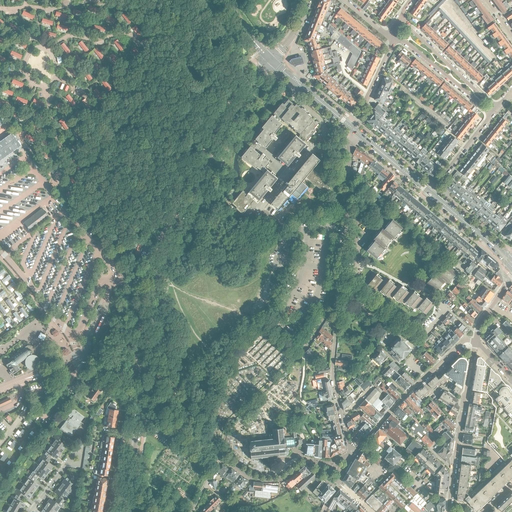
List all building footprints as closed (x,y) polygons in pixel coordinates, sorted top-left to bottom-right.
[(113,0),(111,2),(118,11),(122,8),(115,0),(113,0)] [(477,7),(482,4),(478,0),(471,6),(473,8),(476,6),(477,7)] [(511,3),(511,0),(507,3),(500,9),(503,13),(507,10),(506,9),(509,6),(511,3)] [(425,9),(426,7),(418,1),(415,5),(416,6),(420,9),(421,10),(423,7),(425,9)] [(507,3),(506,1),(502,3),(501,2),(503,1),(497,5),(500,9),(507,3)] [(393,8),(388,4),(386,7),(385,6),(385,5),(381,2),(380,4),(390,12),(393,8)] [(327,11),(329,6),(320,3),(318,8),(327,11)] [(387,16),(390,12),(380,4),(379,6),(383,9),(383,8),(385,9),(383,12),(387,16)] [(485,8),(484,7),(482,4),(477,7),(478,9),(475,11),(477,14),(485,8)] [(88,8),(98,15),(100,11),(91,5),(88,8)] [(419,11),(420,9),(416,6),(410,13),(415,17),(417,13),(418,14),(420,12),(419,11)] [(326,16),(327,11),(318,8),(316,12),(326,16)] [(487,12),(485,9),(485,8),(477,14),(478,16),(482,14),(483,15),(487,12)] [(337,22),(345,12),(341,9),(336,15),(339,17),(335,21),(337,22)] [(387,16),(383,12),(381,15),(379,14),(380,13),(376,10),(374,13),(380,17),(378,19),(382,22),(384,19),(384,20),(387,16)] [(21,15),(32,19),(34,15),(23,11),(21,15)] [(324,21),(326,16),(316,12),(314,17),(324,21)] [(344,21),(349,15),(345,12),(337,22),(338,23),(342,19),(344,21)] [(490,16),(490,15),(487,12),(483,15),(481,16),(484,21),(490,16)] [(121,16),(128,25),(131,22),(125,13),(121,16)] [(105,17),(114,24),(117,20),(108,14),(105,17)] [(344,28),(353,18),(349,15),(344,21),(346,23),(343,27),(344,28)] [(493,22),(493,21),(494,20),(490,16),(484,21),(487,25),(489,23),(490,24),(493,22)] [(322,26),(322,24),(324,21),(314,17),(312,22),(321,26),(322,26)] [(351,27),(356,22),(353,18),(344,28),(346,30),(349,26),(351,27)] [(8,26),(18,32),(20,28),(11,22),(8,26)] [(312,22),(310,28),(307,36),(317,40),(320,41),(322,35),(318,34),(319,31),(323,33),(324,29),(320,27),(321,26),(312,22)] [(352,34),(360,25),(356,22),(351,27),(354,29),(350,33),(352,34)] [(425,32),(430,27),(426,23),(421,29),(425,32)] [(492,31),(498,27),(495,23),(485,30),(487,32),(489,30),(490,29),(492,31)] [(359,34),(364,28),(360,25),(352,34),(353,36),(357,32),(359,34)] [(434,30),(437,27),(435,25),(433,27),(434,28),(433,30),(430,27),(425,32),(429,36),(434,30)] [(437,34),(435,32),(439,29),(437,27),(434,30),(429,36),(432,39),(437,34)] [(491,38),(501,31),(498,27),(492,31),(493,34),(492,34),(490,36),(491,38)] [(336,31),(333,28),(331,28),(330,29),(329,32),(332,33),(333,34),(331,36),(336,40),(348,50),(352,44),(336,31)] [(359,41),(368,31),(364,28),(359,34),(361,35),(358,39),(359,41)] [(36,40),(38,36),(28,31),(26,35),(36,40)] [(366,40),(371,34),(368,31),(359,41),(361,42),(364,38),(366,40)] [(498,40),(503,35),(501,31),(491,38),(493,40),(495,38),(496,37),(498,40)] [(441,37),(445,34),(443,32),(440,34),(441,35),(440,36),(437,34),(432,39),(436,43),(441,37)] [(445,41),(443,39),(444,38),(447,35),(445,33),(445,34),(441,37),(436,43),(439,46),(445,41)] [(367,47),(375,37),(371,34),(366,40),(369,42),(365,46),(367,47)] [(497,46),(506,39),(503,35),(498,40),(499,42),(498,43),(496,44),(497,46)] [(316,41),(317,40),(307,36),(305,41),(309,42),(310,46),(319,44),(317,45),(316,41)] [(0,42),(7,47),(10,43),(0,37),(0,42)] [(374,46),(379,40),(375,37),(367,47),(369,48),(372,44),(374,46)] [(443,50),(448,44),(452,41),(450,39),(447,43),(445,41),(439,46),(443,50)] [(504,48),(509,43),(506,39),(497,46),(499,48),(501,46),(502,46),(504,48)] [(15,44),(26,48),(28,44),(17,40),(15,44)] [(125,49),(118,40),(115,42),(121,51),(125,49)] [(376,52),(378,53),(379,50),(380,50),(382,48),(380,47),(383,44),(379,40),(374,46),(377,49),(376,52)] [(89,50),(83,41),(79,44),(85,53),(89,50)] [(455,44),(453,42),(450,46),(445,51),(448,55),(454,49),(451,47),(452,45),(453,46),(455,44)] [(72,53),(66,43),(62,46),(68,55),(72,53)] [(503,54),(511,47),(509,43),(504,48),(505,50),(504,51),(502,52),(503,54)] [(142,56),(136,46),(132,49),(138,58),(142,56)] [(324,61),(334,58),(338,57),(337,51),(332,52),(330,46),(320,49),(311,52),(314,63),(324,61)] [(104,56),(98,47),(94,50),(101,59),(104,56)] [(511,47),(503,54),(505,56),(507,55),(507,54),(508,54),(509,56),(510,56),(511,54),(511,47)] [(457,53),(461,49),(459,48),(456,51),(454,49),(448,55),(452,58),(457,53)] [(461,56),(459,54),(462,51),(461,49),(457,53),(452,58),(456,61),(461,56)] [(10,54),(20,59),(22,55),(12,50),(10,54)] [(357,60),(358,58),(361,51),(353,54),(351,57),(357,60)] [(403,63),(407,57),(404,54),(403,55),(400,53),(397,56),(400,59),(397,62),(399,63),(401,61),(403,63)] [(84,63),(78,54),(74,57),(80,66),(84,63)] [(120,63),(113,54),(110,56),(116,65),(120,63)] [(465,60),(468,56),(466,54),(463,58),(461,56),(456,61),(459,65),(465,60)] [(468,63),(466,61),(470,57),(468,56),(465,60),(459,65),(463,68),(468,63)] [(302,57),(292,60),(290,62),(295,67),(297,66),(304,64),(302,57)] [(406,68),(412,61),(407,57),(403,63),(405,65),(404,67),(406,68)] [(375,68),(377,63),(366,58),(366,60),(370,62),(368,65),(375,68)] [(414,69),(420,62),(416,59),(411,64),(414,66),(412,68),(414,69)] [(102,69),(95,60),(92,62),(98,71),(102,69)] [(472,66),(475,63),(473,61),(470,65),(468,63),(463,68),(467,72),(472,66)] [(128,73),(136,65),(133,62),(125,70),(128,73)] [(419,71),(424,65),(420,62),(414,69),(415,71),(417,69),(419,71)] [(475,70),(473,67),(474,66),(473,65),(475,63),(472,66),(467,72),(470,75),(475,70)] [(421,76),(428,68),(424,65),(419,71),(421,72),(420,74),(421,76)] [(78,75),(71,66),(67,69),(74,78),(78,75)] [(318,79),(325,71),(323,70),(322,67),(315,68),(316,73),(314,76),(318,79)] [(371,77),(373,72),(362,67),(361,69),(365,71),(364,74),(371,77)] [(427,77),(431,71),(428,68),(421,76),(423,77),(425,75),(427,77)] [(483,70),(482,69),(481,68),(477,72),(475,70),(470,75),(474,79),(479,73),(483,70)] [(93,79),(87,69),(83,72),(90,81),(93,79)] [(506,71),(504,73),(501,69),(499,71),(502,74),(507,80),(510,77),(506,71)] [(483,77),(481,75),(484,71),(483,70),(479,73),(474,79),(478,82),(483,77)] [(123,80),(117,71),(113,73),(120,83),(123,80)] [(322,82),(329,74),(325,71),(318,79),(322,82)] [(429,82),(435,75),(431,71),(427,77),(429,79),(428,81),(429,82)] [(507,80),(502,74),(499,71),(497,73),(500,76),(498,78),(503,83),(507,80)] [(359,74),(358,76),(369,81),(371,77),(364,74),(361,72),(360,75),(359,74)] [(326,86),(333,77),(329,74),(322,82),(326,86)] [(435,83),(439,78),(435,75),(429,82),(431,83),(432,81),(435,83)] [(330,89),(337,81),(338,79),(334,76),(333,77),(326,86),(330,89)] [(367,86),(369,81),(358,76),(357,78),(361,80),(360,83),(367,86)] [(382,84),(390,88),(391,85),(394,86),(395,83),(390,78),(386,76),(382,84)] [(498,78),(496,79),(494,76),(492,78),(491,77),(499,87),(503,83),(498,78)] [(496,90),(499,87),(491,77),(489,79),(493,82),(491,84),(496,90)] [(437,89),(443,81),(439,78),(435,83),(437,85),(435,87),(431,92),(433,93),(437,89)] [(23,83),(13,79),(11,83),(22,87),(23,83)] [(112,89),(106,80),(102,83),(109,92),(112,89)] [(334,92),(341,84),(337,81),(330,89),(334,92)] [(444,91),(449,86),(445,82),(439,90),(440,91),(442,89),(444,91)] [(338,96),(345,87),(341,84),(334,92),(338,96)] [(390,88),(382,84),(379,90),(388,93),(389,90),(395,93),(395,91),(390,88)] [(492,93),(496,90),(491,84),(488,87),(487,85),(485,86),(487,88),(488,89),(486,91),(489,95),(491,93),(492,93)] [(413,94),(417,97),(419,94),(417,92),(421,87),(419,86),(416,90),(413,94)] [(446,96),(453,89),(449,86),(444,91),(446,93),(445,95),(446,96)] [(342,99),(349,91),(345,87),(338,96),(342,99)] [(103,97),(97,88),(93,91),(100,100),(103,97)] [(356,89),(356,90),(354,92),(356,94),(354,96),(353,94),(346,102),(351,107),(352,107),(353,107),(355,104),(355,103),(364,93),(358,88),(356,89)] [(452,98),(456,92),(453,89),(446,96),(447,96),(444,99),(446,101),(448,98),(450,96),(452,98)] [(385,98),(388,93),(379,90),(377,94),(385,98)] [(346,102),(353,94),(349,91),(342,99),(346,102)] [(452,105),(460,95),(456,92),(452,98),(454,99),(453,101),(451,103),(452,105)] [(76,103),(69,94),(65,97),(72,106),(76,103)] [(385,98),(377,94),(375,99),(383,103),(384,101),(386,101),(390,103),(391,101),(385,98)] [(460,104),(464,98),(460,95),(452,105),(454,106),(456,104),(458,102),(460,104)] [(92,107),(86,98),(82,101),(88,110),(92,107)] [(462,109),(468,102),(464,98),(460,104),(462,106),(461,108),(462,109)] [(10,103),(0,99),(0,104),(8,107),(10,103)] [(300,135),(306,140),(307,141),(316,130),(314,129),(318,124),(311,118),(312,117),(307,113),(306,114),(300,109),(301,109),(296,104),(295,105),(288,99),(284,105),(283,103),(274,114),(275,115),(281,119),(283,121),(284,120),(289,125),(290,124),(294,128),(293,128),(295,130),(296,129),(297,131),(299,133),(298,133),(300,135)] [(67,112),(60,102),(57,105),(63,114),(67,112)] [(468,110),(472,105),(468,102),(462,109),(464,110),(465,108),(468,110)] [(385,112),(382,109),(377,105),(374,108),(376,110),(370,118),(369,117),(368,118),(367,120),(368,120),(367,121),(371,123),(370,124),(373,126),(380,118),(385,112)] [(478,116),(470,110),(470,109),(468,111),(469,112),(467,113),(469,115),(468,117),(469,117),(470,117),(468,120),(472,123),(478,116)] [(85,119),(79,110),(75,112),(81,121),(85,119)] [(279,121),(273,117),(272,115),(262,128),(264,129),(256,139),(266,148),(273,140),(271,139),(272,138),(276,140),(278,138),(274,135),(272,134),(273,133),(275,134),(283,124),(279,121)] [(0,117),(0,160),(20,146),(11,133),(0,141),(0,125),(4,123),(0,117)] [(378,130),(385,122),(380,118),(373,126),(374,127),(374,126),(376,127),(375,128),(378,130)] [(472,123),(468,120),(468,119),(465,122),(463,121),(464,120),(462,118),(460,120),(470,128),(473,124),(472,123)] [(499,122),(506,128),(507,127),(506,125),(508,123),(502,118),(499,122)] [(383,133),(391,123),(387,120),(385,122),(378,130),(381,132),(383,133)] [(461,127),(467,132),(470,128),(460,120),(462,122),(462,123),(463,124),(461,127)] [(507,128),(506,128),(499,122),(496,126),(501,131),(503,128),(505,130),(507,128)] [(71,132),(65,123),(61,125),(68,134),(71,132)] [(393,125),(391,123),(383,133),(387,137),(394,129),(391,127),(393,125)] [(467,132),(461,127),(459,130),(457,129),(458,128),(455,126),(454,128),(464,136),(467,132)] [(499,133),(501,131),(496,126),(492,130),(500,136),(502,135),(499,133)] [(398,133),(400,131),(396,127),(394,129),(387,137),(392,140),(398,133)] [(85,137),(78,128),(74,130),(81,139),(85,137)] [(460,140),(464,136),(454,128),(453,130),(455,131),(457,132),(455,135),(460,140)] [(500,136),(492,130),(489,134),(495,139),(497,136),(499,138),(501,139),(502,138),(500,136)] [(402,136),(398,133),(392,140),(396,144),(402,136)] [(400,148),(407,140),(409,138),(404,134),(402,136),(396,144),(400,148)] [(457,143),(459,141),(450,134),(449,136),(449,137),(457,143)] [(493,141),(495,139),(489,134),(486,138),(494,144),(495,143),(493,141)] [(307,144),(304,142),(298,137),(296,135),(278,158),(288,166),(296,156),(295,155),(296,154),(299,157),(301,155),(298,152),(298,151),(300,152),(307,144)] [(455,145),(457,143),(449,137),(446,141),(454,148),(456,145),(455,145)] [(494,144),(486,138),(483,142),(489,147),(492,149),(494,147),(496,145),(494,144)] [(405,152),(411,144),(407,140),(400,148),(405,152)] [(452,150),(454,148),(446,141),(443,145),(450,151),(452,149),(452,150)] [(82,151),(75,142),(71,144),(78,153),(82,151)] [(479,148),(486,154),(489,150),(482,143),(480,146),(479,148)] [(416,145),(415,146),(411,144),(405,152),(409,155),(416,147),(416,148),(418,146),(416,145)] [(449,153),(450,151),(443,145),(440,149),(448,155),(449,153)] [(259,156),(260,155),(250,146),(242,157),(256,169),(258,167),(263,171),(270,163),(268,161),(270,159),(266,156),(263,160),(262,159),(265,155),(263,153),(260,157),(259,156)] [(420,151),(416,148),(416,147),(409,155),(412,157),(411,158),(413,160),(420,151)] [(353,155),(361,159),(359,162),(362,163),(361,168),(362,168),(364,162),(367,155),(364,153),(357,149),(356,148),(353,155)] [(483,158),(486,154),(479,148),(478,149),(477,149),(475,152),(483,158)] [(446,158),(448,155),(440,149),(436,153),(444,159),(445,158),(446,158)] [(426,155),(425,155),(420,151),(413,160),(419,164),(426,155)] [(480,162),(483,158),(475,152),(473,154),(474,154),(472,156),(480,162)] [(313,169),(320,160),(314,155),(308,161),(307,160),(294,176),(293,174),(292,178),(292,179),(291,179),(291,178),(290,178),(289,179),(288,180),(288,181),(289,182),(288,183),(287,182),(286,183),(287,184),(271,204),(279,210),(292,194),(298,199),(308,187),(302,182),(306,178),(325,193),(332,185),(313,169)] [(367,155),(364,162),(365,163),(368,165),(373,159),(367,155)] [(423,168),(430,160),(425,156),(426,155),(419,164),(423,168)] [(476,166),(480,162),(472,156),(471,157),(469,160),(476,166)] [(373,159),(368,165),(369,166),(373,170),(378,163),(373,159)] [(82,169),(75,160),(71,163),(78,172),(82,169)] [(428,172),(435,163),(430,160),(423,168),(428,172)] [(473,170),(476,166),(469,160),(467,162),(468,162),(466,164),(473,170)] [(378,163),(373,170),(379,174),(384,168),(378,163)] [(433,176),(440,166),(438,164),(437,165),(435,163),(428,172),(433,176)] [(470,174),(473,170),(466,164),(465,165),(462,167),(470,174)] [(467,178),(470,174),(462,167),(461,170),(460,172),(467,178)] [(384,168),(379,174),(385,179),(390,173),(384,168)] [(270,185),(271,187),(278,178),(267,170),(249,192),(251,194),(255,197),(260,201),(268,191),(266,190),(267,189),(271,192),(273,189),(269,187),(270,185)] [(465,182),(467,179),(457,171),(451,178),(452,179),(446,186),(455,194),(463,184),(465,182)] [(382,185),(380,188),(383,191),(395,177),(395,176),(391,172),(390,173),(385,179),(381,184),(382,185)] [(511,179),(511,177),(509,175),(503,182),(507,185),(511,179)] [(79,185),(73,176),(69,178),(76,188),(79,185)] [(394,182),(388,189),(393,193),(399,186),(398,186),(397,185),(398,184),(395,182),(394,182)] [(459,198),(466,190),(467,188),(463,184),(455,194),(459,198)] [(394,194),(391,197),(392,198),(393,199),(395,196),(395,197),(396,196),(398,197),(405,190),(402,188),(401,188),(400,187),(399,187),(399,186),(393,193),(394,194)] [(466,190),(459,198),(463,201),(470,194),(472,192),(473,190),(469,186),(467,188),(466,190)] [(374,196),(374,195),(375,194),(371,190),(372,189),(369,187),(367,189),(368,189),(367,191),(374,196)] [(255,197),(251,194),(250,196),(243,190),(232,203),(237,207),(236,208),(241,213),(240,214),(243,216),(244,217),(246,217),(247,216),(247,215),(247,214),(247,213),(246,213),(245,212),(247,209),(246,209),(249,205),(250,206),(255,200),(253,199),(255,197)] [(398,197),(398,198),(400,200),(398,203),(400,204),(409,193),(405,190),(398,197)] [(76,200),(69,191),(66,194),(72,203),(76,200)] [(409,193),(400,204),(404,208),(407,204),(413,197),(409,193)] [(468,205),(474,197),(470,194),(463,201),(468,205)] [(481,198),(480,197),(479,196),(477,199),(474,197),(468,205),(472,209),(481,198)] [(408,207),(406,210),(408,211),(417,200),(413,197),(407,204),(409,206),(408,207)] [(481,202),(484,198),(482,197),(481,198),(472,209),(477,212),(483,205),(481,202)] [(408,211),(406,214),(407,215),(410,213),(412,210),(412,211),(413,210),(415,211),(421,204),(417,200),(408,211)] [(481,216),(492,202),(491,201),(488,205),(486,207),(483,205),(477,212),(481,216)] [(492,212),(489,210),(494,204),(492,202),(481,216),(486,220),(492,212)] [(416,215),(415,217),(416,218),(425,207),(421,204),(415,211),(417,213),(416,214),(416,215)] [(425,207),(416,218),(418,219),(420,217),(421,217),(423,218),(429,211),(425,207)] [(24,222),(28,229),(31,231),(45,220),(45,219),(48,217),(42,208),(24,222)] [(501,219),(498,217),(502,213),(500,211),(502,210),(501,210),(498,214),(497,216),(496,215),(490,223),(495,227),(501,219)] [(423,224),(422,226),(423,227),(433,214),(429,211),(423,218),(425,220),(424,221),(425,221),(423,224)] [(490,223),(496,215),(492,212),(486,220),(490,223)] [(433,214),(423,227),(424,228),(426,226),(428,224),(429,223),(431,225),(438,218),(433,214)] [(433,228),(431,231),(433,232),(442,221),(438,218),(431,225),(434,227),(433,228)] [(495,227),(499,231),(506,223),(501,219),(495,227)] [(404,229),(397,223),(393,220),(390,223),(386,227),(384,230),(389,233),(388,234),(394,239),(396,240),(404,229)] [(433,232),(431,234),(433,235),(434,233),(436,231),(437,231),(437,230),(440,232),(446,225),(442,221),(433,232)] [(441,235),(438,239),(439,241),(450,228),(446,225),(440,232),(442,234),(441,235)] [(450,228),(439,241),(441,242),(445,238),(446,237),(448,239),(454,232),(450,228)] [(389,233),(384,230),(383,229),(381,232),(377,236),(374,239),(375,240),(380,244),(386,248),(394,239),(388,234),(389,233)] [(449,242),(448,244),(449,246),(458,235),(454,232),(448,239),(450,241),(449,242)] [(458,235),(449,246),(451,247),(453,245),(454,244),(456,246),(462,239),(458,235)] [(458,249),(456,251),(457,253),(467,242),(462,239),(456,246),(458,248),(457,249),(458,249)] [(129,252),(139,256),(143,244),(134,240),(129,252)] [(375,240),(373,243),(369,248),(367,251),(370,253),(371,254),(379,260),(387,250),(386,248),(380,244),(375,240)] [(467,242),(457,253),(459,254),(461,252),(464,254),(471,246),(467,242)] [(464,254),(462,255),(467,259),(468,258),(468,257),(475,249),(472,247),(471,246),(464,254)] [(468,265),(465,269),(470,274),(471,272),(473,269),(475,267),(477,265),(480,261),(486,254),(481,249),(479,252),(472,261),(468,265)] [(475,249),(468,257),(468,258),(472,261),(479,252),(475,249)] [(486,254),(480,261),(487,266),(493,259),(486,254)] [(493,259),(487,266),(493,272),(496,274),(498,272),(498,271),(499,269),(498,266),(498,265),(497,263),(493,259)] [(457,273),(454,271),(447,265),(444,268),(443,267),(440,272),(440,273),(438,276),(445,282),(448,284),(450,281),(454,276),(457,273)] [(482,281),(486,276),(488,272),(481,267),(478,270),(474,276),(479,279),(476,283),(479,285),(482,281)] [(378,288),(384,281),(374,272),(365,282),(376,291),(378,288)] [(496,274),(491,280),(499,287),(502,282),(502,281),(502,280),(502,279),(500,278),(501,278),(502,277),(501,277),(502,276),(501,274),(498,272),(496,274)] [(445,282),(438,276),(435,273),(433,276),(432,275),(428,280),(429,280),(427,283),(437,292),(439,289),(443,284),(445,282)] [(486,276),(482,281),(492,288),(496,291),(499,287),(491,280),(486,276)] [(391,294),(396,287),(386,278),(384,281),(378,288),(388,297),(391,294)] [(15,282),(10,284),(17,297),(22,294),(15,282)] [(403,300),(409,292),(399,284),(396,287),(391,294),(401,302),(403,300)] [(483,288),(481,291),(483,292),(491,298),(494,293),(486,287),(484,286),(483,289),(483,288)] [(416,305),(421,298),(411,289),(409,292),(403,300),(414,308),(416,305)] [(476,293),(479,296),(480,296),(487,302),(488,303),(491,298),(483,292),(481,291),(479,293),(477,291),(476,293)] [(511,295),(507,291),(501,300),(506,303),(508,304),(510,305),(511,306),(511,295)] [(451,301),(455,296),(450,292),(446,297),(451,301)] [(6,294),(1,297),(8,309),(13,307),(6,294)] [(426,314),(434,304),(423,295),(421,298),(416,305),(426,314)] [(468,296),(466,298),(470,302),(468,303),(472,307),(479,313),(480,311),(481,310),(482,309),(476,303),(473,300),(472,299),(471,298),(469,296),(468,296)] [(475,298),(473,300),(476,303),(477,301),(479,303),(479,304),(483,308),(488,303),(487,302),(480,296),(479,296),(476,299),(475,298)] [(465,303),(463,305),(465,307),(464,309),(465,310),(467,312),(472,316),(473,317),(474,318),(474,317),(475,318),(476,316),(477,316),(476,315),(477,314),(472,309),(465,303)] [(30,306),(18,315),(21,319),(33,310),(30,306)] [(456,318),(454,316),(450,312),(445,317),(449,320),(452,322),(456,318)] [(472,321),(467,316),(466,315),(465,316),(463,314),(461,317),(470,326),(474,322),(473,322),(472,321)] [(449,320),(445,317),(444,319),(442,321),(443,322),(446,325),(450,321),(449,320)] [(11,320),(0,328),(0,329),(3,333),(14,324),(11,320)] [(502,324),(510,332),(511,330),(511,326),(506,320),(502,324)] [(323,329),(326,325),(328,323),(326,321),(319,332),(320,333),(318,335),(321,338),(323,335),(330,341),(333,337),(323,329)] [(461,322),(456,326),(458,328),(464,334),(466,331),(468,329),(461,322)] [(455,325),(451,330),(453,333),(459,339),(461,337),(464,334),(458,328),(456,326),(455,325)] [(490,334),(484,339),(488,343),(496,336),(495,334),(498,331),(500,329),(498,327),(495,329),(494,327),(488,332),(490,334)] [(449,329),(448,331),(451,334),(450,336),(448,334),(450,336),(456,342),(459,339),(453,333),(451,330),(449,329)] [(496,336),(488,343),(492,347),(492,348),(494,349),(506,338),(507,337),(506,336),(500,329),(498,331),(495,334),(496,336)] [(448,334),(444,337),(446,339),(453,345),(456,342),(450,336),(448,334)] [(318,345),(321,342),(328,348),(333,343),(330,341),(323,335),(321,338),(318,335),(316,338),(316,337),(314,340),(315,341),(314,342),(318,345)] [(408,345),(401,338),(399,337),(394,342),(396,344),(391,348),(388,352),(399,362),(402,359),(405,356),(409,352),(411,350),(407,346),(408,345)] [(440,339),(439,339),(443,343),(442,343),(443,343),(446,345),(445,346),(448,350),(453,345),(446,339),(445,341),(441,337),(440,339)] [(506,338),(494,349),(495,350),(497,353),(498,354),(499,355),(511,343),(511,342),(507,337),(506,338)] [(439,340),(437,341),(439,343),(437,345),(445,353),(448,350),(445,346),(446,345),(443,343),(442,343),(439,340)] [(511,343),(499,355),(506,363),(507,363),(511,357),(511,343)] [(433,345),(431,347),(435,351),(436,351),(441,356),(442,356),(445,353),(437,345),(435,347),(433,345)] [(32,351),(28,351),(25,347),(8,360),(10,362),(6,365),(13,374),(20,369),(16,364),(17,364),(18,364),(24,359),(25,360),(25,361),(25,362),(25,363),(25,364),(26,365),(26,366),(27,367),(28,368),(29,368),(31,367),(32,369),(33,369),(34,369),(38,367),(37,366),(38,365),(38,364),(37,362),(39,361),(38,360),(38,359),(37,358),(37,357),(36,357),(36,356),(35,356),(34,355),(33,355),(32,355),(32,351)] [(305,352),(308,354),(310,357),(314,353),(310,348),(305,352)] [(380,366),(388,357),(380,350),(372,358),(380,366)] [(432,366),(436,361),(430,355),(430,356),(426,352),(422,356),(432,366)] [(476,358),(470,388),(471,390),(481,391),(485,392),(486,392),(490,397),(491,399),(491,402),(492,403),(495,407),(494,411),(494,413),(492,419),(494,419),(493,422),(492,422),(490,433),(491,434),(488,437),(487,442),(505,461),(510,456),(511,457),(511,384),(486,357),(483,360),(481,358),(480,357),(476,358)] [(448,373),(445,377),(462,390),(463,390),(467,364),(467,363),(467,362),(467,361),(466,361),(461,359),(461,358),(460,358),(460,359),(459,359),(458,359),(446,372),(447,372),(448,373)] [(335,365),(339,366),(338,369),(344,370),(345,367),(347,368),(348,362),(344,361),(336,360),(335,365)] [(389,365),(392,368),(396,372),(400,368),(393,361),(389,365)] [(389,365),(382,373),(385,376),(392,368),(389,365)] [(403,370),(401,372),(403,374),(401,375),(407,381),(407,382),(410,385),(411,384),(412,385),(416,382),(415,381),(405,372),(403,370)] [(435,375),(434,375),(441,383),(442,384),(447,381),(448,381),(449,380),(442,376),(440,374),(439,375),(437,377),(435,376),(435,375)] [(432,378),(430,379),(437,387),(441,383),(434,375),(432,378)] [(400,376),(395,381),(397,383),(405,390),(410,385),(407,382),(402,378),(400,376)] [(368,378),(363,383),(367,387),(372,382),(368,378)] [(331,389),(329,380),(322,381),(321,379),(316,380),(314,380),(315,385),(317,385),(318,390),(321,389),(321,392),(322,392),(326,391),(325,390),(331,389)] [(392,383),(387,388),(378,379),(373,385),(376,388),(378,386),(383,391),(384,392),(385,393),(386,391),(388,394),(395,401),(399,397),(394,391),(397,388),(392,383)] [(430,379),(427,382),(433,389),(434,390),(437,387),(430,379)] [(462,390),(455,384),(454,385),(452,383),(449,388),(459,394),(462,390)] [(93,401),(102,390),(95,385),(87,397),(93,401)] [(349,385),(340,393),(344,398),(347,395),(348,395),(350,393),(349,393),(353,389),(349,385)] [(429,392),(427,390),(423,385),(419,389),(425,396),(429,392)] [(381,394),(383,391),(378,386),(376,388),(365,400),(371,405),(372,404),(379,411),(380,411),(384,415),(390,408),(387,405),(386,406),(381,401),(379,399),(382,396),(381,395),(381,394)] [(425,396),(419,389),(418,388),(414,392),(420,398),(424,395),(425,396)] [(331,398),(333,397),(331,389),(325,390),(326,391),(322,392),(321,392),(319,392),(320,398),(323,398),(324,401),(328,400),(329,401),(332,400),(331,398)] [(395,401),(388,394),(386,391),(385,393),(384,392),(384,393),(385,394),(385,395),(384,396),(385,397),(381,401),(386,406),(387,405),(390,408),(395,401)] [(439,398),(438,400),(447,405),(448,404),(453,397),(444,391),(439,398)] [(73,398),(78,401),(82,395),(77,392),(73,398)] [(409,396),(414,401),(417,404),(418,406),(421,404),(420,403),(422,401),(414,392),(409,396)] [(355,400),(353,398),(355,396),(352,393),(350,395),(341,403),(343,410),(355,400)] [(408,405),(414,401),(409,396),(404,400),(408,405)] [(0,401),(0,406),(11,402),(9,397),(0,401)] [(453,408),(455,404),(458,400),(453,397),(448,404),(452,407),(453,408)] [(378,422),(384,415),(380,411),(379,411),(372,404),(371,405),(365,400),(363,402),(362,401),(358,405),(359,406),(360,407),(365,412),(377,422),(378,422)] [(440,409),(432,400),(425,406),(435,417),(442,411),(440,409)] [(402,409),(405,406),(407,405),(404,401),(398,406),(402,409)] [(117,418),(118,411),(115,410),(116,406),(110,402),(107,408),(109,409),(108,417),(117,418)] [(418,406),(417,404),(412,409),(416,414),(417,413),(418,414),(420,413),(422,414),(425,410),(423,408),(421,409),(418,406)] [(456,412),(459,407),(459,406),(455,404),(453,408),(452,407),(449,411),(456,416),(458,414),(456,412)] [(407,414),(402,409),(398,406),(393,412),(402,420),(407,414)] [(411,418),(412,417),(414,415),(407,408),(405,406),(402,409),(407,414),(411,418)] [(67,422),(63,427),(71,433),(75,428),(76,429),(79,425),(77,423),(79,421),(80,422),(83,417),(73,409),(68,416),(69,416),(71,418),(68,423),(67,422),(66,421),(65,421),(67,422)] [(297,422),(303,416),(306,413),(302,412),(295,420),(297,422)] [(359,418),(360,417),(361,417),(357,412),(351,415),(354,421),(359,418)] [(376,423),(377,422),(365,412),(361,417),(360,417),(362,419),(372,428),(376,424),(376,423)] [(391,415),(387,421),(395,427),(397,424),(399,421),(391,415)] [(115,427),(117,418),(108,417),(106,426),(115,427)] [(372,428),(362,419),(360,417),(359,418),(362,421),(361,422),(364,425),(362,427),(369,432),(372,428)] [(334,427),(339,426),(337,418),(332,420),(333,424),(330,424),(327,425),(329,428),(331,427),(333,427),(334,427)] [(451,431),(455,427),(446,418),(442,422),(451,431)] [(387,421),(380,428),(400,445),(408,436),(402,431),(404,429),(401,427),(397,424),(395,427),(387,421)] [(424,429),(421,426),(416,421),(411,427),(409,429),(424,441),(430,447),(434,443),(433,443),(436,440),(434,438),(430,434),(424,429)] [(358,430),(356,427),(356,426),(355,425),(351,427),(355,431),(350,436),(354,439),(352,440),(357,445),(364,438),(359,434),(360,432),(358,430)] [(369,432),(362,427),(361,428),(358,425),(356,427),(358,430),(360,432),(359,434),(364,438),(369,432)] [(424,429),(430,434),(431,433),(434,431),(429,425),(426,427),(424,429)] [(431,433),(430,434),(434,438),(439,433),(443,429),(439,426),(434,431),(431,433)] [(163,431),(160,435),(169,441),(166,445),(169,447),(173,441),(176,437),(174,435),(175,434),(165,427),(162,431),(163,431)] [(454,437),(445,427),(443,429),(439,433),(441,435),(445,439),(444,447),(450,453),(452,451),(454,440),(454,437)] [(286,429),(283,430),(283,428),(273,429),(274,434),(270,434),(270,439),(250,441),(251,447),(250,447),(251,452),(252,459),(286,455),(288,454),(289,452),(289,450),(287,448),(285,448),(287,448),(296,447),(297,447),(300,446),(302,443),(302,439),(300,437),(297,436),(296,431),(291,432),(291,433),(286,433),(286,429)] [(381,443),(387,436),(379,429),(372,438),(387,451),(388,449),(384,446),(381,443)] [(51,445),(61,452),(64,448),(63,447),(64,445),(61,442),(63,439),(57,434),(54,438),(56,439),(51,445)] [(343,451),(345,448),(341,434),(336,435),(333,435),(335,440),(336,443),(338,447),(340,453),(341,452),(343,451)] [(473,436),(472,436),(464,435),(462,443),(472,445),(473,436)] [(104,436),(102,442),(113,444),(114,437),(104,436)] [(322,441),(321,458),(329,458),(330,440),(322,440),(322,441)] [(406,450),(413,456),(414,456),(421,447),(414,440),(406,450)] [(102,442),(100,448),(101,449),(112,450),(113,444),(102,442)] [(332,457),(340,453),(338,447),(336,443),(331,446),(331,457),(332,457)] [(314,456),(315,444),(307,444),(305,454),(314,456)] [(42,453),(49,458),(51,455),(55,458),(56,456),(58,456),(61,452),(51,445),(47,451),(45,450),(42,453)] [(370,453),(363,448),(363,447),(359,453),(364,456),(365,456),(367,457),(368,458),(367,457),(370,453)] [(388,449),(387,451),(389,453),(385,458),(394,465),(401,456),(390,447),(388,449)] [(452,454),(450,453),(444,447),(444,448),(443,447),(437,453),(450,465),(452,454)] [(461,448),(461,450),(462,451),(462,455),(472,456),(472,455),(474,456),(475,449),(463,447),(463,448),(461,448)] [(101,449),(100,455),(103,456),(111,457),(112,450),(101,449)] [(422,465),(431,455),(426,450),(425,451),(423,449),(420,452),(419,451),(414,457),(422,465)] [(50,459),(49,458),(42,453),(43,454),(41,457),(43,459),(38,465),(48,472),(51,468),(50,467),(51,465),(48,462),(50,459)] [(366,461),(368,458),(367,457),(365,456),(364,456),(359,453),(358,454),(355,459),(368,467),(370,465),(370,464),(366,461)] [(100,455),(99,461),(99,462),(102,462),(110,463),(111,457),(103,456),(100,455)] [(378,465),(381,461),(374,455),(373,456),(376,458),(373,462),(378,465)] [(430,472),(439,462),(431,455),(422,465),(430,472)] [(461,455),(460,464),(466,465),(471,465),(471,463),(472,463),(475,463),(474,464),(478,465),(479,458),(476,458),(477,457),(472,456),(462,455),(461,455)] [(465,498),(465,499),(470,503),(470,504),(472,506),(473,507),(476,510),(477,509),(480,506),(483,503),(483,502),(484,502),(485,503),(486,502),(486,501),(485,500),(486,499),(486,500),(489,497),(492,494),(493,493),(494,494),(495,493),(494,492),(495,491),(498,488),(501,486),(501,485),(502,484),(503,486),(503,485),(504,484),(503,483),(504,482),(504,483),(507,480),(511,476),(511,475),(511,457),(510,456),(505,461),(501,464),(497,469),(492,473),(490,475),(488,477),(483,481),(479,486),(475,489),(474,490),(472,492),(469,494),(465,498)] [(351,462),(345,471),(347,472),(347,473),(352,476),(353,476),(357,479),(360,480),(359,481),(364,484),(365,482),(366,481),(368,479),(368,478),(366,476),(363,474),(365,470),(367,467),(355,459),(353,462),(353,463),(351,462)] [(99,462),(98,468),(109,470),(110,463),(102,462),(99,462)] [(448,484),(449,476),(448,476),(448,473),(446,471),(447,470),(439,462),(430,472),(436,478),(435,482),(448,484)] [(226,477),(230,471),(228,469),(222,464),(217,471),(220,473),(220,474),(220,476),(225,479),(226,477)] [(45,476),(48,472),(38,465),(34,471),(32,470),(29,473),(36,478),(38,475),(42,478),(43,475),(45,476)] [(288,484),(286,486),(289,490),(297,483),(297,484),(304,478),(304,479),(312,472),(306,465),(305,466),(292,477),(286,481),(288,484)] [(98,468),(97,474),(105,476),(108,476),(109,470),(98,468)] [(236,479),(239,474),(231,469),(230,471),(226,477),(228,478),(228,479),(233,482),(234,482),(236,479)] [(392,482),(394,480),(395,481),(400,477),(394,471),(386,479),(391,483),(392,482)] [(304,479),(297,486),(302,491),(314,478),(320,483),(322,481),(317,476),(312,472),(304,479)] [(33,481),(36,478),(29,473),(26,477),(29,478),(24,484),(33,491),(37,487),(35,487),(37,484),(33,481)] [(343,480),(343,481),(347,485),(349,487),(351,488),(355,482),(357,484),(359,481),(360,480),(357,479),(353,476),(352,476),(347,473),(343,480)] [(97,474),(96,484),(106,486),(107,479),(104,479),(105,476),(97,474)] [(72,481),(74,478),(70,475),(68,477),(67,477),(60,486),(70,493),(73,489),(70,487),(74,482),(72,481)] [(243,489),(248,481),(241,476),(238,481),(239,481),(235,485),(239,487),(241,487),(243,489)] [(395,481),(404,489),(408,485),(400,477),(395,481)] [(364,485),(357,492),(361,496),(368,488),(371,484),(374,482),(368,478),(368,479),(371,481),(372,481),(368,486),(367,485),(366,486),(364,485)] [(389,488),(387,487),(390,484),(390,483),(391,483),(386,479),(379,486),(385,492),(389,488)] [(316,488),(313,491),(318,496),(325,502),(330,496),(334,492),(335,490),(333,488),(331,486),(328,484),(323,480),(322,481),(320,483),(318,486),(317,485),(314,487),(316,488)] [(263,483),(254,482),(253,482),(249,486),(249,490),(254,491),(255,489),(254,489),(254,488),(262,489),(262,487),(266,488),(266,485),(263,485),(263,483)] [(447,491),(448,484),(435,482),(434,491),(432,491),(432,493),(434,493),(434,494),(442,495),(442,494),(446,494),(446,491),(447,491)] [(30,496),(33,491),(24,484),(19,491),(17,489),(15,493),(21,498),(22,497),(24,494),(27,497),(29,495),(30,496)] [(96,484),(94,490),(105,492),(106,486),(96,484)] [(368,488),(361,496),(364,499),(372,492),(371,492),(375,488),(371,484),(368,488)] [(263,491),(255,490),(254,497),(270,498),(271,494),(277,495),(278,486),(267,485),(266,488),(263,488),(263,491)] [(404,489),(412,498),(416,493),(408,485),(404,489)] [(65,499),(70,493),(60,486),(57,490),(58,491),(56,493),(60,496),(57,499),(65,504),(67,501),(65,499)] [(390,498),(387,495),(379,488),(373,494),(366,501),(376,511),(382,504),(383,505),(390,498)] [(397,496),(389,488),(385,492),(393,500),(397,496)] [(333,500),(329,508),(332,510),(335,506),(337,502),(338,501),(344,493),(342,491),(340,489),(338,492),(337,493),(336,494),(334,498),(333,500)] [(94,490),(93,497),(104,498),(105,492),(94,490)] [(455,495),(455,496),(457,496),(457,501),(463,501),(463,498),(463,497),(465,497),(465,493),(467,494),(456,492),(455,495)] [(511,492),(497,507),(501,511),(504,511),(511,504),(511,492)] [(19,501),(21,498),(15,493),(12,497),(14,499),(10,505),(20,511),(23,507),(22,506),(23,504),(19,501)] [(338,501),(337,502),(346,508),(347,508),(353,500),(352,499),(348,496),(345,494),(344,493),(338,501)] [(417,494),(413,498),(402,509),(405,511),(407,511),(408,511),(411,509),(414,511),(419,511),(421,510),(420,509),(425,504),(426,503),(417,494)] [(220,505),(218,504),(221,501),(216,496),(208,504),(213,509),(215,511),(226,511),(223,509),(220,511),(219,511),(216,510),(217,509),(217,507),(220,505)] [(406,504),(397,496),(393,500),(394,501),(401,509),(406,504)] [(93,497),(92,503),(103,505),(104,498),(93,497)] [(377,511),(384,511),(385,511),(390,511),(389,511),(387,510),(388,508),(394,501),(390,498),(383,505),(377,511)] [(62,508),(65,504),(57,499),(55,502),(52,500),(50,502),(49,501),(46,505),(55,511),(60,506),(62,508)] [(351,510),(349,511),(355,511),(354,511),(359,506),(353,500),(347,508),(351,510)] [(426,506),(425,507),(429,510),(432,507),(437,508),(436,511),(444,511),(445,511),(445,509),(445,506),(437,505),(433,505),(430,502),(426,506)] [(92,503),(91,509),(102,511),(103,505),(92,503)]
